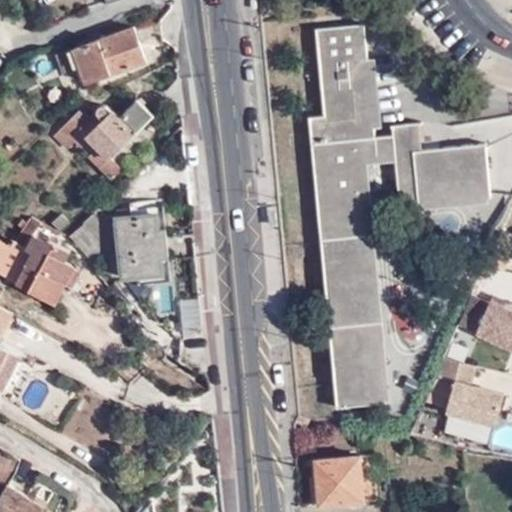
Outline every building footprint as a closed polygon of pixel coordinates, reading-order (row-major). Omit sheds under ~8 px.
[(365,24),(320,26),(327,113),(310,114),(336,402),(384,400),(361,154),(395,152),(398,192),(419,191),(419,199),(488,195),(485,143),(415,148),(412,121),(394,123),(394,132),(375,133),(365,24)] [(85,83),(148,59),(136,26),(61,55),(69,72),(79,69),(85,83)] [(97,150),(92,155),(113,176),(145,144),(134,132),(151,114),(136,99),(118,116),(103,101),(100,100),(99,101),(96,101),(95,102),(94,104),(93,106),(93,109),(94,110),(103,119),(97,124),(80,106),(55,132),(69,145),(75,140),(81,145),(86,139),(97,150)] [(81,145),(92,155),(97,150),(86,139),(81,145)] [(163,257),(159,227),(156,197),(138,200),(139,205),(131,206),(133,215),(117,217),(124,277),(164,271),(163,257)] [(116,208),(117,217),(133,215),(131,206),(116,208)] [(101,208),(96,213),(105,223),(110,218),(101,208)] [(84,224),(85,224),(105,248),(117,237),(105,223),(96,213),(84,224)] [(61,215),(53,224),(60,231),(69,222),(61,215)] [(8,246),(0,241),(0,259),(64,286),(68,281),(75,266),(65,262),(66,260),(70,249),(47,239),(46,241),(33,235),(40,223),(28,218),(11,244),(10,244),(8,246)] [(91,260),(105,248),(85,224),(72,236),(91,260)] [(166,226),(159,227),(163,257),(170,256),(166,226)] [(511,251),(511,234),(500,231),(484,266),(504,271),(511,251)] [(64,286),(0,259),(0,274),(24,287),(55,304),(64,286)] [(84,267),(66,260),(65,262),(75,266),(83,269),(84,267)] [(76,286),(83,269),(75,266),(68,281),(76,286)] [(511,314),(470,297),(456,326),(511,350),(511,314)] [(3,354),(0,358),(0,385),(13,360),(3,354)] [(494,426),(502,395),(469,386),(474,367),(442,359),(435,379),(452,384),(445,409),(444,413),(494,426)] [(445,409),(452,384),(435,379),(425,404),(445,409)] [(425,409),(420,432),(443,437),(448,415),(425,409)] [(75,438),(67,451),(93,467),(102,454),(75,438)] [(359,457),(315,462),(319,506),(363,502),(359,457)] [(43,511),(47,506),(11,485),(0,503),(0,511),(43,511)]
